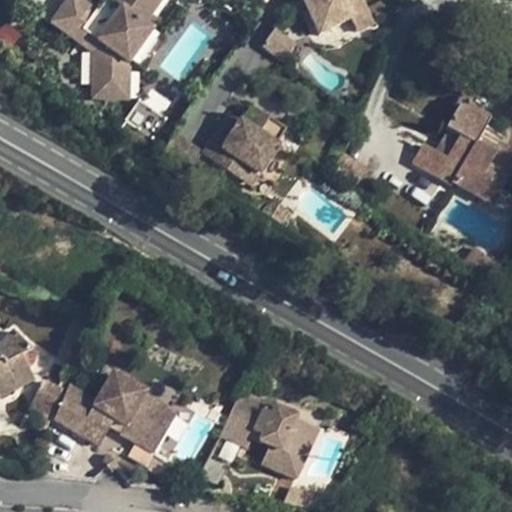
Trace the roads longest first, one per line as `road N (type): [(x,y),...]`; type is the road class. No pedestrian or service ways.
road 1 (secondary): [(0,138),(511,440)]
road 2 (unclassified): [(139,511),(116,495),(0,488)]
